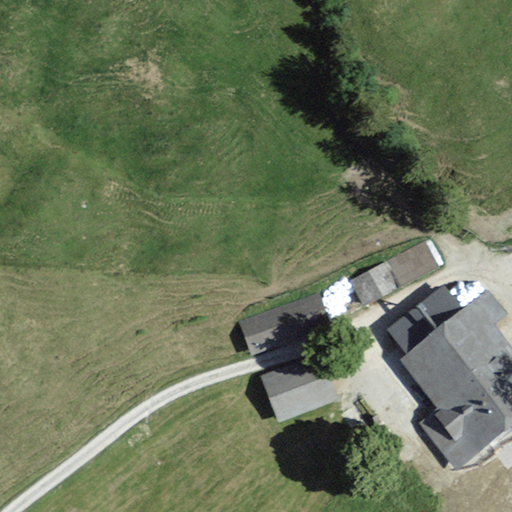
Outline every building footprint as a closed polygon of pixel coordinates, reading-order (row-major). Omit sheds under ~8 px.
[(346,284),(359,307),(394,287),(381,264),(346,284)] [(440,321),(459,305),(445,287),(425,303),(440,321)] [(412,424),(448,469),(511,418),(511,357),(488,327),(503,315),(482,289),(429,331),(411,308),(382,331),(401,356),(392,364),(429,411),(412,424)] [(235,326),(247,355),(324,324),(312,295),(235,326)] [(254,381),(273,426),(331,402),(313,357),(254,381)]
